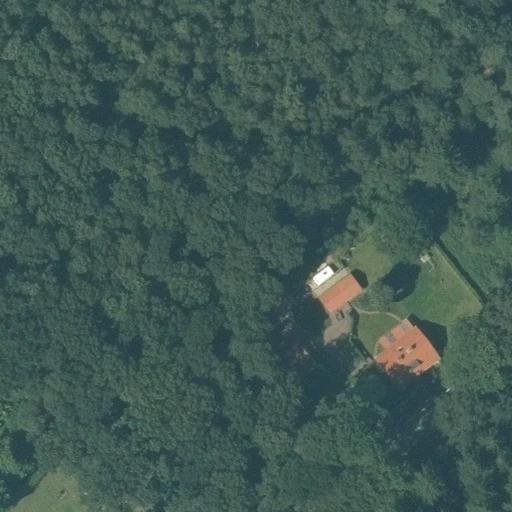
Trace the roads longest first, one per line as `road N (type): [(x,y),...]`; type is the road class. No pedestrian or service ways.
road 1 (secondary): [(311,511),(511,356)]
road 2 (unclassified): [(147,511),(0,355)]
